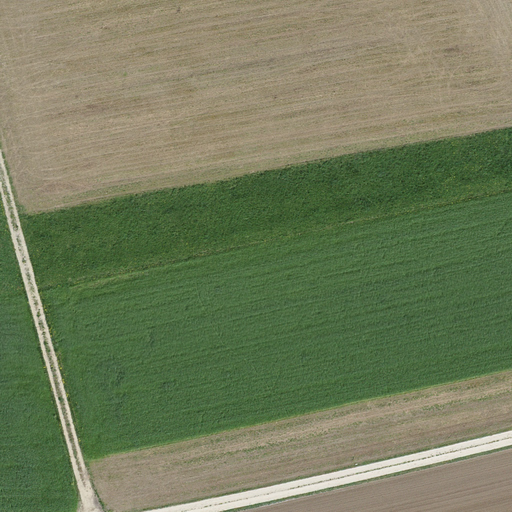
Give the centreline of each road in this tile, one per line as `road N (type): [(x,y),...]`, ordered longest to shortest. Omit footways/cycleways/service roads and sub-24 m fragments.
road 1 (track): [(165,511),(511,437)]
road 2 (track): [(91,511),(0,174)]
